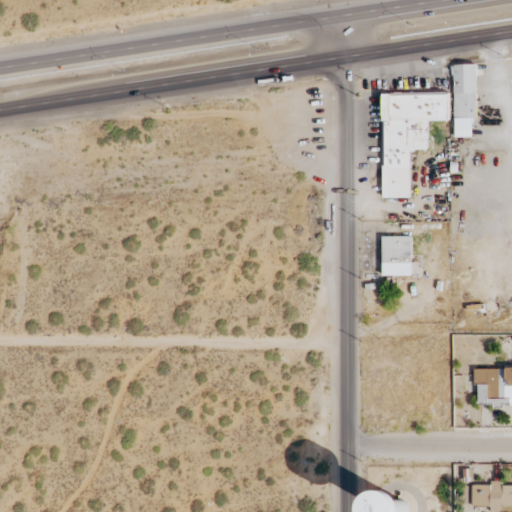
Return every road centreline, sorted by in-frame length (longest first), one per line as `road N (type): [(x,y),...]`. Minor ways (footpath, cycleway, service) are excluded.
road 1 (trunk): [(0,112),(511,34)]
road 2 (residential): [(348,511),(345,15)]
road 3 (trunk): [(441,0),(0,69)]
road 4 (residential): [(511,447),(348,447)]
